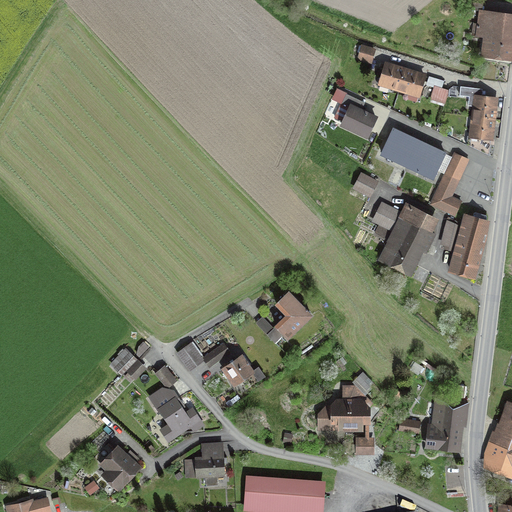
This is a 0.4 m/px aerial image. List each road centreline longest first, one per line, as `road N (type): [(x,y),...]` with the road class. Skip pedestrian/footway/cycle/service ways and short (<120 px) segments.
road 1 (tertiary): [(511,127),(477,424),(480,511)]
road 2 (residential): [(443,511),(368,477),(257,448),(235,434)]
road 3 (track): [(150,338),(0,186)]
road 4 (residential): [(235,434),(150,338)]
